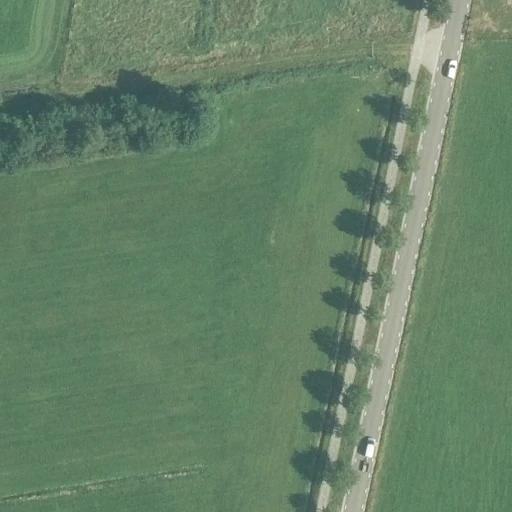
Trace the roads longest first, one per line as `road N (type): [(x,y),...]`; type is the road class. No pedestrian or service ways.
road 1 (tertiary): [(351,511),(462,0)]
road 2 (track): [(0,106),(453,39)]
